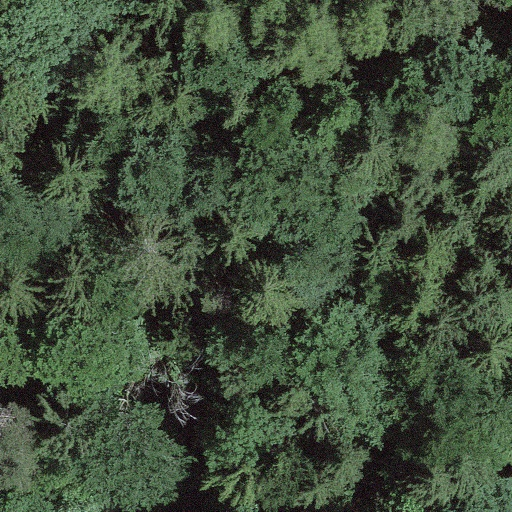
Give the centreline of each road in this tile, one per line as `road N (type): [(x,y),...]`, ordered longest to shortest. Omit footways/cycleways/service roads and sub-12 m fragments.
road 1 (track): [(511,500),(371,502),(279,483)]
road 2 (track): [(279,483),(213,476),(130,492),(92,511)]
